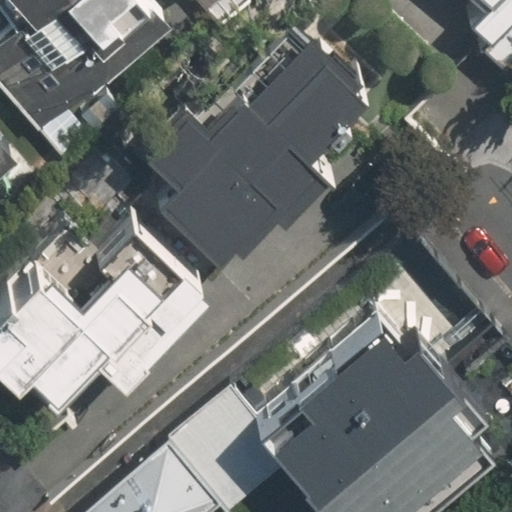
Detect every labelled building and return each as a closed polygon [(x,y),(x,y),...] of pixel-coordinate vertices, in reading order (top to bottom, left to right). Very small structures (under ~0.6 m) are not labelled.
[(10,0),(64,60),(88,39),(108,61),(169,8),(161,0),(10,0)] [(511,0),(470,0),(463,8),(507,49),(511,42),(511,0)] [(324,161),(303,139),(368,76),(311,17),(246,80),(240,74),(204,108),(188,91),(140,137),(171,169),(158,180),(218,242),(233,227),(238,232),(274,197),(280,204),(324,161)] [(0,154),(15,142),(0,123),(0,154)] [(39,241),(0,278),(0,342),(16,360),(30,346),(64,381),(100,346),(125,373),(206,282),(178,252),(162,267),(122,225),(102,245),(79,221),(48,251),(39,241)] [(265,418),(345,511),(383,511),(390,507),(394,511),(400,511),(492,434),(448,383),(465,368),(417,313),(400,327),(372,293),(290,363),(307,382),(265,418)] [(169,428),(70,511),(215,511),(207,501),(221,490),(230,500),(290,450),(230,377),(169,428)] [(511,511),(511,502),(500,511),(511,511)]
